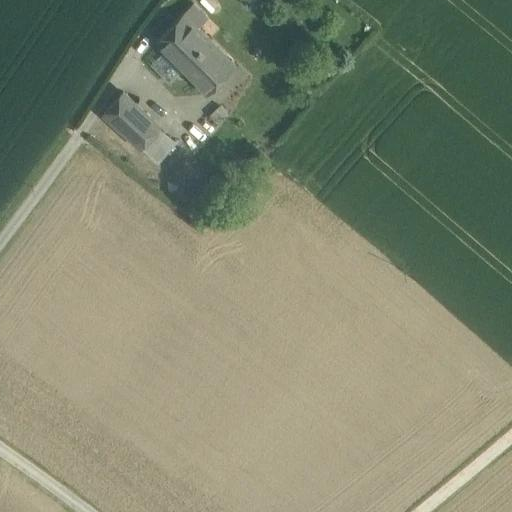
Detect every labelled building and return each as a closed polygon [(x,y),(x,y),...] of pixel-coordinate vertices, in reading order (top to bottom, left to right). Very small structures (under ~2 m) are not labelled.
[(200,0),(211,14),(220,8),(214,0),(200,0)] [(192,6),(182,16),(194,28),(204,17),(192,6)] [(194,28),(182,16),(153,46),(161,53),(181,72),(204,95),(232,65),(194,28)] [(181,72),(161,53),(150,65),(170,84),(181,72)] [(158,127),(121,94),(103,114),(140,147),(158,127)] [(175,143),(158,127),(140,147),(158,163),(175,143)]
